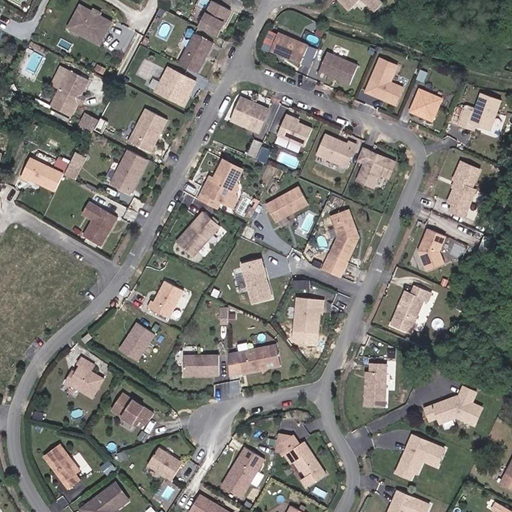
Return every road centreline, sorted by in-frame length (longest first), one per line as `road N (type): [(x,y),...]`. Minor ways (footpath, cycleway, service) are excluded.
road 1 (residential): [(327,384),(415,174),(416,149),(403,133),(236,69)]
road 2 (residential): [(122,275),(42,356),(15,403),(17,464),(42,511)]
road 3 (residential): [(236,69),(223,79),(122,275)]
road 4 (residential): [(122,275),(0,202)]
road 5 (residential): [(342,511),(352,477),(327,412),(327,384)]
road 6 (residential): [(208,423),(236,404),(327,384)]
